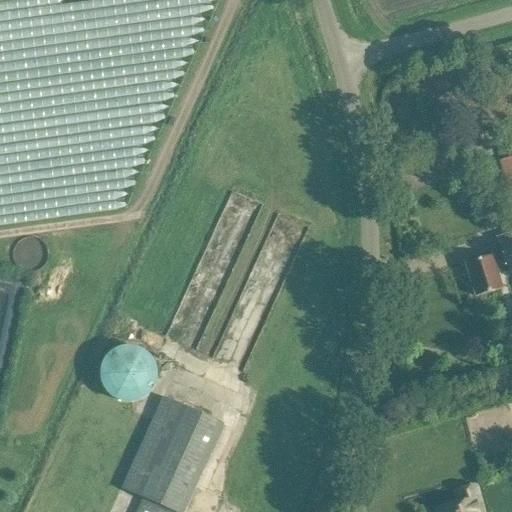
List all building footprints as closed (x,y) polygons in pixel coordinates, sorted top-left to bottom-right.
[(511,264),(511,234),(498,239),(502,253),(466,264),(476,297),(501,289),(496,275),(509,272),(507,266),(511,264)] [(265,336),(284,303),(264,292),(246,325),(265,336)] [(107,403),(147,411),(150,393),(163,395),(169,361),(116,351),(107,403)] [(182,511),(223,424),(165,398),(123,490),(144,499),(138,511),(182,511)] [(508,452),(488,455),(491,482),(511,479),(508,452)] [(482,511),(476,486),(455,492),(459,503),(436,510),(436,511),(482,511)]
